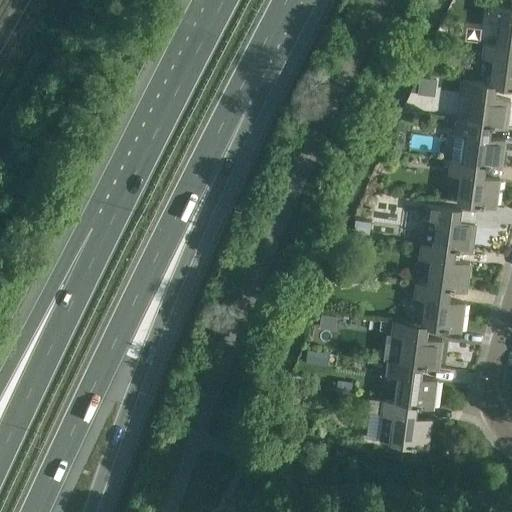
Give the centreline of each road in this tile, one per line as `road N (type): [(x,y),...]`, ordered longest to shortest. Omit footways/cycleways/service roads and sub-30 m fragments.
road 1 (trunk): [(36,511),(239,89)]
road 2 (trunk): [(92,511),(239,89)]
road 3 (trunk): [(108,225),(0,456)]
road 4 (trunk): [(226,0),(108,225)]
road 5 (trunk): [(108,225),(0,399)]
road 6 (residential): [(511,437),(490,402),(511,308)]
